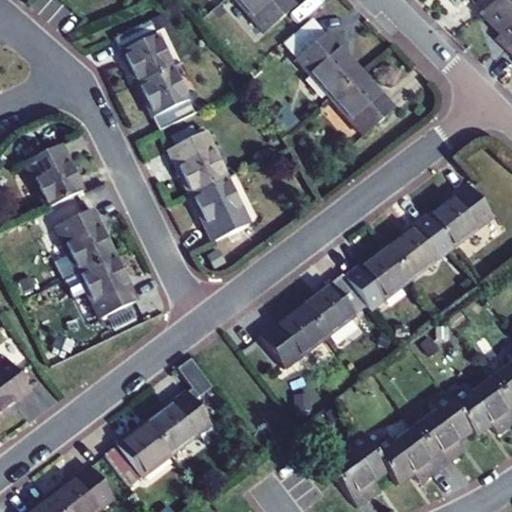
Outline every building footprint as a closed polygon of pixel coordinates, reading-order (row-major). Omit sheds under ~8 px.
[(233,0),(264,34),(294,8),(286,0),(233,0)] [(449,0),(457,9),(469,0),(449,0)] [(511,0),(497,0),(480,14),(500,35),(495,40),(511,57),(511,0)] [(311,21),(283,46),(329,99),(359,73),(325,34),(323,36),(311,21)] [(114,40),(136,86),(171,69),(149,23),(114,40)] [(136,86),(158,132),(194,115),(171,69),(136,86)] [(363,137),(393,111),(359,73),(329,99),(363,137)] [(168,152),(190,198),(226,181),(203,134),(168,152)] [(24,164),(46,210),(82,193),(59,147),(24,164)] [(190,198),(212,244),(248,227),(226,181),(190,198)] [(425,218),(449,250),(490,219),(466,187),(425,218)] [(55,228),(77,275),(113,257),(90,211),(55,228)] [(385,249),(409,280),(449,250),(425,218),(385,249)] [(409,280),(385,249),(344,280),(365,308),(368,312),(409,280)] [(100,321),(135,304),(113,257),(77,275),(100,321)] [(341,276),(300,307),(324,339),(365,308),(344,280),(341,276)] [(300,307),(259,339),(283,370),(324,339),(300,307)] [(511,353),(505,359),(511,367),(491,382),(511,410),(511,353)] [(197,359),(184,368),(201,396),(215,387),(197,359)] [(0,414),(29,393),(5,361),(0,365),(0,414)] [(498,434),(511,424),(511,410),(491,382),(471,397),(465,389),(448,401),(471,432),(474,437),(491,425),(498,434)] [(169,457),(209,426),(186,394),(145,426),(169,457)] [(456,443),(471,432),(448,401),(444,396),(427,409),(433,417),(413,432),(441,469),(463,453),(456,443)] [(104,456),(128,488),(169,457),(145,426),(104,456)] [(419,486),(441,469),(413,432),(393,447),(387,439),(370,451),(386,472),(397,487),(411,476),(419,486)] [(370,451),(360,436),(344,448),(349,456),(328,472),(356,509),(378,493),(371,483),(386,472),(370,451)] [(56,511),(95,511),(112,500),(88,469),(47,500),(56,511)] [(56,511),(47,500),(30,511),(56,511)]
